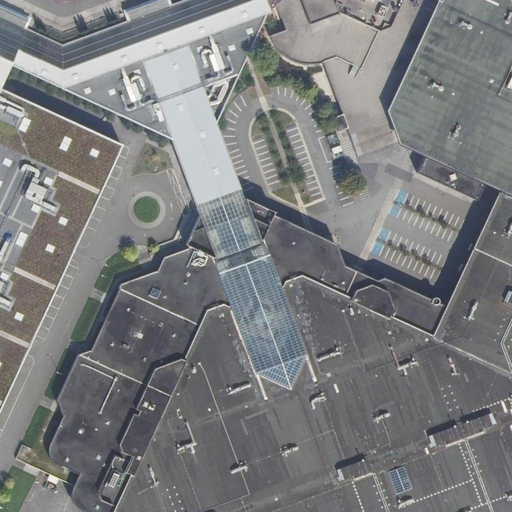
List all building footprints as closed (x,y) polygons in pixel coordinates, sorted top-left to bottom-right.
[(168,142),(197,218),(242,201),(214,125),(269,13),(263,0),(211,0),(172,15),(165,0),(155,0),(143,5),(125,11),(132,30),(61,56),(16,36),(2,69),(168,142)] [(511,0),(263,0),(269,13),(275,10),(283,32),(267,38),(269,41),(270,44),(273,49),(275,52),(279,55),(283,59),(287,61),(291,64),(297,66),(301,67),(306,67),(312,67),(317,66),(321,65),(346,130),(355,153),(396,137),(399,145),(424,156),(415,175),(475,203),(484,184),(500,191),(511,197),(511,0)] [(0,72),(2,69),(16,36),(25,18),(13,12),(0,6),(0,72)] [(0,511),(0,398),(28,338),(38,317),(118,143),(0,87),(0,511)] [(511,511),(511,197),(500,191),(474,248),(469,245),(466,252),(471,255),(468,261),(465,268),(460,266),(457,273),(461,275),(452,294),(446,309),(382,280),(374,282),(342,268),(335,246),(271,217),(272,214),(246,202),(242,201),(197,218),(183,247),(185,248),(184,250),(160,259),(154,273),(153,275),(143,279),(141,278),(118,286),(116,291),(88,352),(87,352),(75,357),(54,402),(60,417),(46,448),(45,450),(45,453),(45,456),(46,459),(48,461),(50,464),(53,466),(75,476),(69,490),(68,494),(68,497),(69,501),(70,504),(72,507),(75,510),(77,511),(79,511),(511,511)]
